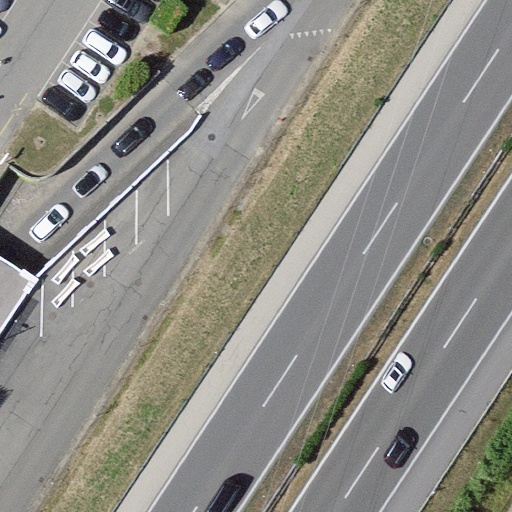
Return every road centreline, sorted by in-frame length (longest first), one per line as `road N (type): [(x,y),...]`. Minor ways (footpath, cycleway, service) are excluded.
road 1 (motorway): [(511,31),(195,511)]
road 2 (motorway): [(337,511),(511,247)]
